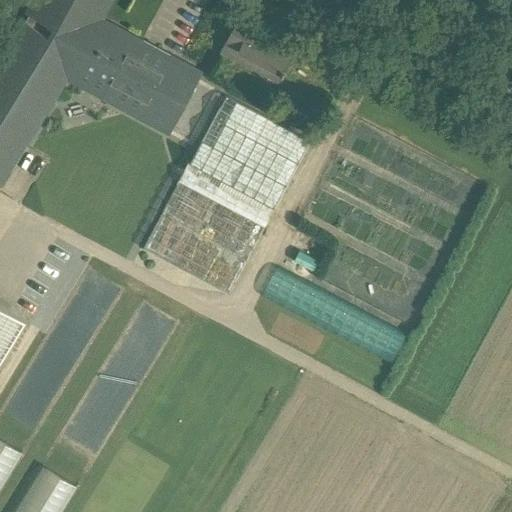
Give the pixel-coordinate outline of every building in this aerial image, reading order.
[(24,23),(0,62),(0,186),(1,187),(2,186),(0,185),(0,180),(16,155),(13,153),(21,140),(24,142),(66,74),(74,78),(71,82),(72,83),(75,78),(103,94),(101,98),(102,99),(104,95),(111,98),(109,102),(110,103),(112,99),(141,114),(138,118),(139,119),(142,115),(171,130),(168,134),(169,135),(180,114),(179,113),(190,92),(192,93),(203,72),(202,71),(200,76),(171,60),(173,56),(172,55),(170,60),(141,44),(143,40),(142,39),(140,44),(134,40),(136,36),(135,35),(133,40),(104,24),(106,20),(105,19),(103,24),(97,20),(107,0),(36,0),(30,14),(25,12),(25,13),(29,15),(25,22),(21,19),(20,20),(24,23)] [(233,57),(278,81),(289,61),(283,59),(291,45),(276,37),(275,38),(238,18),(223,46),(235,53),(233,57)] [(189,164),(188,164),(143,249),(228,294),(273,209),(310,140),(227,95),(189,164)] [(298,251),(293,262),(313,273),(319,262),(298,251)] [(0,364),(26,322),(0,306),(0,364)] [(0,431),(0,486),(24,445),(0,431)] [(62,511),(81,481),(45,459),(13,511),(62,511)]
